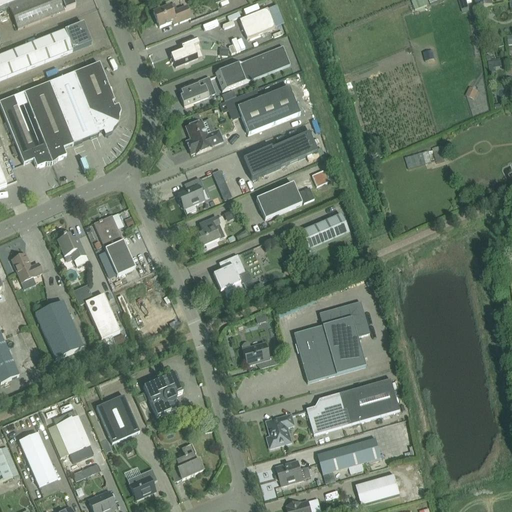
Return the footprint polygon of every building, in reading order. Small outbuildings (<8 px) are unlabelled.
[(71,0),(0,0),(0,12),(9,9),(17,31),(75,8),(71,0)] [(427,7),(424,0),(420,0),(412,3),(415,12),(427,7)] [(465,0),(464,0),(459,2),(463,13),(469,12),(465,0)] [(474,0),(477,10),(492,6),(490,0),(474,0)] [(186,8),(177,11),(174,5),(169,7),(153,13),(159,29),(172,24),(174,27),(190,20),(186,8)] [(274,30),(267,11),(239,22),(247,41),(274,30)] [(0,81),(91,45),(83,25),(0,58),(0,81)] [(175,69),(198,61),(193,49),(199,47),(196,40),(180,46),(182,52),(170,57),(175,69)] [(290,67),(283,48),(215,75),(222,94),(290,67)] [(99,66),(0,105),(0,108),(23,167),(33,163),(36,170),(40,169),(45,167),(46,167),(48,167),(49,167),(51,167),(52,166),(53,165),(55,165),(56,164),(57,163),(58,162),(66,158),(63,151),(98,137),(98,134),(103,133),(105,138),(111,136),(113,131),(114,130),(115,129),(116,128),(117,127),(118,126),(118,124),(119,123),(119,121),(119,120),(119,118),(121,114),(118,108),(113,109),(111,105),(114,104),(99,66)] [(209,99),(208,96),(210,95),(209,93),(214,91),(209,79),(197,84),(197,83),(179,90),(182,97),(180,98),(184,109),(209,99)] [(476,84),(472,93),(481,98),(485,89),(476,84)] [(237,109),(248,137),(300,117),(289,89),(237,109)] [(206,137),(201,124),(186,130),(190,142),(186,144),(191,156),(195,155),(196,156),(211,150),(211,149),(223,144),(218,132),(206,137)] [(226,128),(229,134),(236,131),(233,125),(226,128)] [(271,148),(242,161),(251,182),(317,154),(309,135),(272,150),(271,148)] [(319,174),(322,185),(335,180),(331,170),(319,174)] [(204,192),(199,180),(189,185),(191,191),(178,197),(184,211),(185,211),(187,216),(196,212),(194,207),(204,203),(200,194),(204,192)] [(301,206),(293,186),(256,202),(265,222),(301,206)] [(228,191),(220,194),(224,203),(232,200),(228,191)] [(238,219),(234,211),(224,215),(228,223),(238,219)] [(341,216),(297,235),(305,254),(349,235),(341,216)] [(112,218),(93,226),(117,279),(135,270),(112,218)] [(203,235),(195,238),(200,250),(208,247),(208,248),(213,246),(213,245),(219,242),(213,228),(219,226),(219,227),(220,226),(216,219),(199,226),(203,235)] [(63,239),(57,242),(64,259),(71,256),(74,263),(76,269),(88,263),(86,258),(77,239),(71,241),(69,237),(65,238),(65,237),(63,238),(63,239)] [(25,257),(11,263),(20,283),(31,278),(32,280),(37,278),(36,278),(42,275),(38,266),(31,269),(25,257)] [(240,285),(237,277),(245,274),(237,257),(218,265),(222,273),(213,277),(220,294),(224,292),(227,300),(243,293),(240,285)] [(87,288),(73,295),(79,308),(85,305),(86,305),(85,303),(92,299),(87,288)] [(86,305),(85,305),(101,342),(119,334),(103,297),(86,305)] [(63,304),(35,316),(55,362),(83,350),(63,304)] [(365,369),(357,339),(351,320),(293,336),(307,385),(365,369)] [(0,335),(0,385),(0,386),(19,378),(0,335)] [(269,362),(268,359),(264,346),(250,350),(249,346),(246,344),(244,345),(242,348),(243,352),(242,352),(247,368),(256,366),(269,362)] [(280,365),(278,357),(278,356),(272,358),(274,367),(280,365)] [(174,376),(143,389),(156,420),(175,412),(173,406),(174,405),(175,404),(176,402),(176,401),(176,399),(176,398),(182,395),(174,376)] [(400,414),(391,382),(367,389),(364,396),(356,392),(319,402),(319,403),(316,410),(315,410),(306,412),(314,438),(400,414)] [(123,398),(96,410),(112,446),(139,435),(123,398)] [(291,445),(289,435),(287,429),(294,428),(291,417),(267,424),(269,432),(270,432),(272,439),(267,440),(270,451),(287,446),(291,445)] [(90,448),(77,418),(56,427),(69,457),(90,448)] [(37,436),(19,444),(39,490),(57,482),(37,436)] [(323,477),(352,469),(381,461),(376,441),(317,458),(323,477)] [(401,445),(403,450),(414,448),(413,442),(401,445)] [(190,445),(191,447),(182,451),(185,458),(183,459),(184,460),(176,464),(179,470),(180,472),(177,473),(182,482),(203,473),(199,463),(196,464),(193,457),(195,456),(191,445),(190,445)] [(7,448),(0,450),(0,489),(21,481),(7,448)] [(73,456),(76,472),(86,470),(83,454),(73,456)] [(308,469),(300,471),(298,463),(276,470),(277,476),(276,476),(275,479),(276,481),(278,483),(279,483),(281,489),(304,482),(303,481),(311,479),(308,469)] [(97,466),(80,473),(84,480),(100,473),(97,466)] [(136,502),(155,494),(152,485),(157,483),(152,471),(127,482),(136,502)] [(400,497),(395,478),(356,489),(362,508),(400,497)] [(108,494),(88,503),(91,511),(113,511),(116,511),(108,494)]
